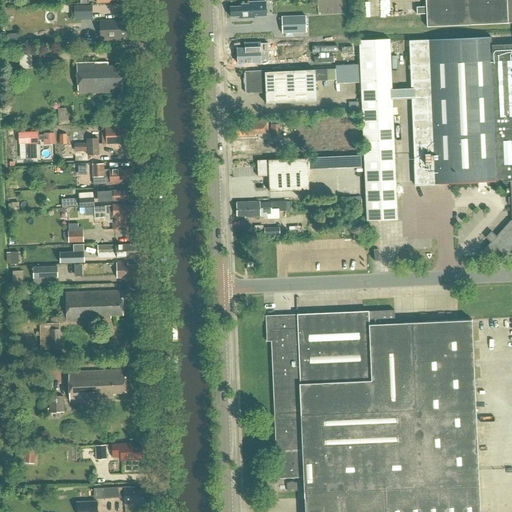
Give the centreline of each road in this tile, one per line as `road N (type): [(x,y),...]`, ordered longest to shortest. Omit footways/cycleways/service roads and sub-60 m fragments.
road 1 (unclassified): [(165,511),(144,0)]
road 2 (unclassified): [(216,287),(511,273)]
road 3 (secondary): [(216,287),(206,0)]
road 4 (secondary): [(226,511),(216,287)]
